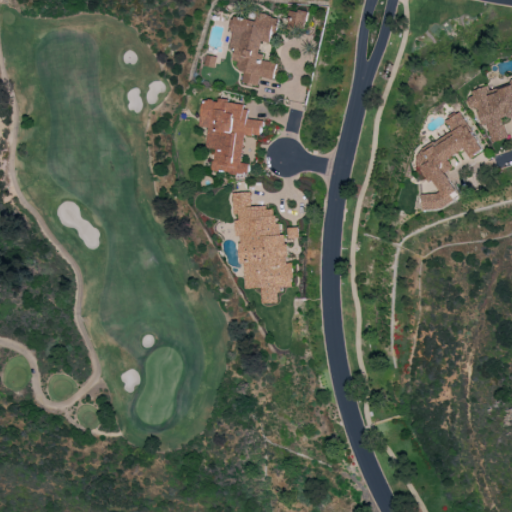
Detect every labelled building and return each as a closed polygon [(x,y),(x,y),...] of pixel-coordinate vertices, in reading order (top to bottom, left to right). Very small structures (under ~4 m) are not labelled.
[(306,11),(289,10),(288,29),(305,31),(306,11)] [(234,17),(229,49),(234,50),(233,60),(238,61),(237,70),(244,71),(242,82),(259,85),(260,77),(274,79),(276,62),(263,60),(264,53),(260,52),(261,41),(273,42),(277,16),(258,13),(256,20),(234,17)] [(511,83),(488,92),(487,87),(466,94),(471,109),(476,108),(482,125),(486,124),(493,142),(508,137),(502,119),(511,115),(511,83)] [(212,170),(248,174),(249,163),(241,162),(245,134),(261,136),(263,120),(247,118),(249,104),(217,101),(203,99),(200,126),(208,127),(206,147),(215,148),(212,170)] [(484,150),(469,125),(466,126),(464,119),(460,112),(446,120),(454,134),(445,140),(434,142),(416,153),(420,168),(427,181),(433,179),(440,191),(420,195),(423,212),(441,208),(452,201),(451,194),(456,191),(444,170),(452,168),(449,158),(461,151),(465,150),(469,158),(484,150)] [(244,288),(261,287),(262,303),(280,302),(279,287),(293,286),(291,262),(289,262),(286,234),(281,235),(280,222),(276,222),(275,205),(252,207),(251,191),(232,193),(234,217),(235,217),(237,236),(240,235),(244,288)]
